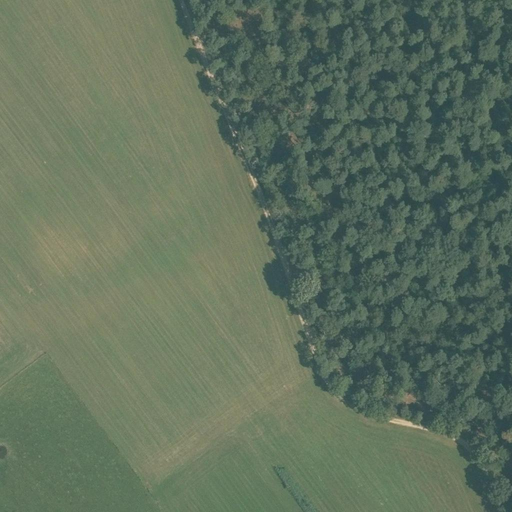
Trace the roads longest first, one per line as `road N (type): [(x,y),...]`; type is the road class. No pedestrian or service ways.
road 1 (track): [(332,381),(183,0)]
road 2 (track): [(506,511),(482,456),(469,446),(358,411),(332,381)]
road 3 (track): [(218,82),(364,0)]
